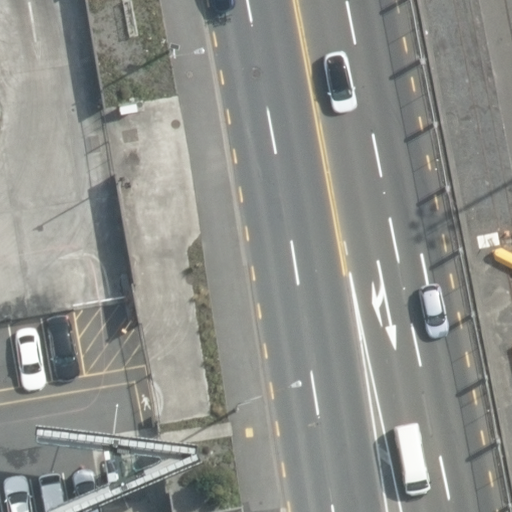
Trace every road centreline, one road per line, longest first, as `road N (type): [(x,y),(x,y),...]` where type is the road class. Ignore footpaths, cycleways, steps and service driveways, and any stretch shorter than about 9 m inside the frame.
road 1 (primary): [(353,0),(452,511)]
road 2 (primary): [(343,511),(253,0)]
